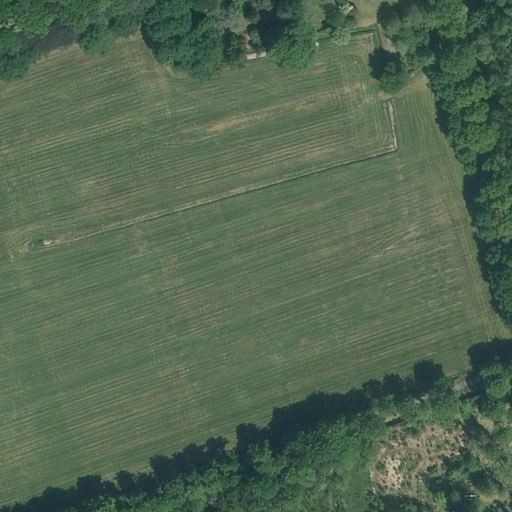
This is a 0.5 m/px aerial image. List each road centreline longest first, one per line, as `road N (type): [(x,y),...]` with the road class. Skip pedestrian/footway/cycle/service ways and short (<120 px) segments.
road 1 (unclassified): [(100,511),(511,368)]
road 2 (unclassified): [(511,264),(433,0)]
